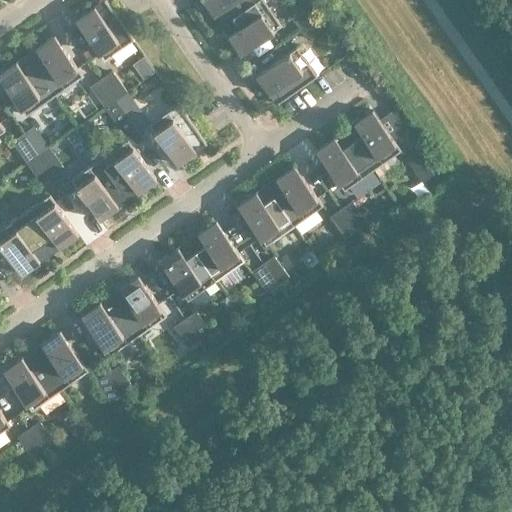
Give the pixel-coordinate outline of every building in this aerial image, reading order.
[(134,39),(106,0),(104,0),(108,5),(99,11),(95,7),(77,20),(105,60),(134,39)] [(220,12),(227,22),(257,0),(204,0),(215,15),(220,12)] [(282,25),(264,0),(257,0),(227,22),(234,31),(229,35),(242,53),(282,25)] [(294,16),(302,27),(322,13),(314,2),(294,16)] [(330,25),(322,13),(302,27),(310,39),(330,25)] [(40,53),(30,60),(55,95),(83,75),(55,35),(37,48),(40,53)] [(277,103),(278,104),(318,76),(297,46),(257,75),(270,93),(275,90),(282,99),(277,103)] [(55,95),(30,60),(20,66),(17,62),(0,73),(0,76),(27,115),(55,95)] [(114,72),(103,80),(117,99),(128,91),(114,72)] [(117,99),(103,80),(91,87),(105,107),(117,99)] [(142,111),(128,91),(117,99),(131,119),(142,111)] [(131,119),(117,99),(105,107),(119,127),(131,119)] [(207,143),(179,103),(150,124),(178,164),(197,151),(193,146),(203,139),(206,144),(207,143)] [(358,128),(348,134),(373,170),(401,150),(373,110),(355,123),(358,128)] [(36,127),(25,135),(39,154),(50,146),(36,127)] [(373,170),(348,134),(338,141),(335,137),(317,150),(345,190),(373,170)] [(39,154),(25,135),(13,143),(27,162),(39,154)] [(128,139),(100,159),(125,194),(135,187),(138,192),(157,179),(128,139)] [(64,166),(50,146),(39,154),(52,174),(64,166)] [(52,174),(39,154),(27,162),(41,182),(52,174)] [(435,174),(421,154),(409,162),(423,182),(435,174)] [(125,194),(100,159),(72,179),(100,219),(119,206),(115,201),(125,194)] [(280,183),(270,190),(295,225),(323,205),(295,165),(276,178),(280,183)] [(295,225),(270,190),(260,196),(257,192),(238,205),(267,245),(295,225)] [(50,194),(22,214),(47,249),(57,242),(60,247),(79,234),(50,194)] [(354,201),(342,209),(356,229),(368,221),(354,201)] [(356,229),(342,209),(331,217),(345,237),(356,229)] [(47,249),(22,214),(0,229),(0,242),(22,274),(40,261),(37,256),(47,249)] [(202,238),(192,245),(217,280),(245,260),(217,220),(198,233),(202,238)] [(217,280),(192,245),(182,251),(179,247),(160,260),(188,300),(217,280)] [(276,256),(264,264),(278,284),(290,276),(276,256)] [(278,284),(264,264),(253,272),(267,292),(278,284)] [(124,293),(114,300),(139,335),(167,315),(139,275),(120,288),(124,293)] [(139,335),(114,300),(104,306),(101,302),(82,315),(110,355),(139,335)] [(197,312),(186,319),(200,339),(211,331),(197,312)] [(200,339),(186,319),(175,327),(189,347),(200,339)] [(45,348),(36,355),(61,390),(89,370),(61,330),(42,343),(45,348)] [(61,390),(36,355),(26,362),(22,357),(4,370),(32,410),(61,390)] [(119,367),(108,374),(122,394),(133,386),(119,367)] [(122,394),(108,374),(97,382),(111,402),(122,394)] [(0,432),(11,425),(0,409),(0,432)] [(41,422),(30,430),(44,449),(55,441),(41,422)] [(44,449),(30,430),(19,437),(33,457),(44,449)]
